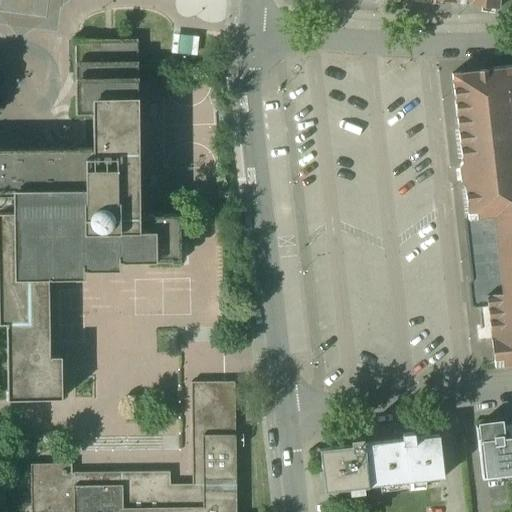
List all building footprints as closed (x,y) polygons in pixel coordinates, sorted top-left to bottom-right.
[(14,209),(14,214),(0,213),(0,324),(6,325),(7,401),(62,400),(62,357),(50,357),(49,280),(86,279),(85,272),(121,271),(120,263),(181,262),(180,215),(150,215),(150,217),(141,217),(138,38),(75,39),(76,114),(92,114),(93,148),(0,148),(0,192),(14,193),(14,196),(14,203),(14,209)] [(511,66),(451,75),(461,161),(458,167),(460,184),(464,187),(474,280),(472,285),(474,303),(477,306),(480,330),(489,328),(494,368),(511,365),(511,66)] [(0,209),(14,209),(14,203),(14,196),(0,196),(0,209)] [(236,511),(234,382),(190,383),(192,484),(170,485),(169,472),(73,473),(73,511),(236,511)] [(511,433),(502,434),(501,423),(492,425),(491,424),(476,426),(482,479),(511,475),(511,433)] [(407,439),(364,444),(368,484),(442,476),(438,435),(414,438),(414,432),(407,433),(407,439)] [(357,444),(321,448),(325,489),(368,484),(363,437),(357,438),(357,444)] [(66,464),(29,465),(30,493),(38,493),(38,511),(73,511),(73,473),(66,473),(66,464)]
